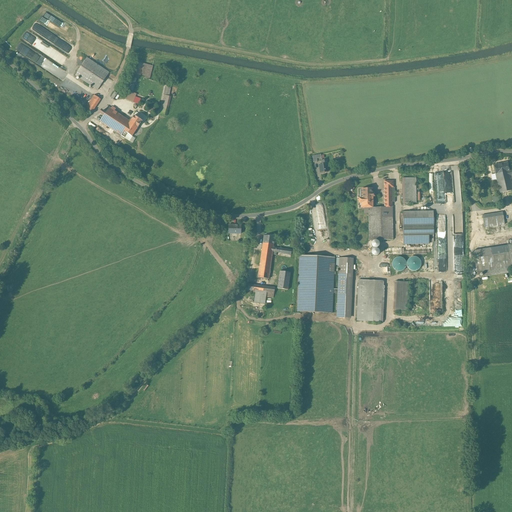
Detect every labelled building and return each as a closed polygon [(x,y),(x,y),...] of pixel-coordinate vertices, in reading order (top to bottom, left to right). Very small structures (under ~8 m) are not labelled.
[(109,73),(87,58),(75,75),(97,90),(109,73)] [(136,95),(129,93),(126,99),(133,102),(136,95)] [(169,96),(164,95),(159,114),(166,116),(170,96),(169,96)] [(93,96),(85,109),(90,112),(99,99),(93,96)] [(115,109),(112,107),(111,109),(109,107),(100,122),(125,138),(127,134),(124,132),(131,122),(114,111),(115,109)] [(131,122),(124,132),(127,134),(132,137),(142,121),(134,116),(131,122)] [(327,160),(321,161),(322,165),(319,165),(320,173),(328,172),(327,166),(328,166),(327,160)] [(508,163),(493,166),(495,174),(508,172),(510,171),(508,163)] [(508,172),(495,174),(500,193),(511,190),(511,187),(509,176),(508,172)] [(411,178),(402,178),(403,204),(411,204),(411,203),(411,178)] [(373,189),(361,189),(361,198),(359,198),(359,203),(361,203),(361,208),(364,208),(372,208),(373,208),(373,197),(375,197),(375,193),(373,193),(373,189)] [(373,208),(372,208),(364,208),(364,213),(368,213),(369,240),(373,240),(377,240),(393,240),(392,207),(384,208),(373,208)] [(433,211),(403,211),(403,236),(433,235),(433,211)] [(502,212),(482,215),(483,223),(503,219),(502,212)] [(503,219),(483,223),(484,228),(504,225),(503,219)] [(241,226),(233,225),(228,225),(228,233),(241,234),(241,226)] [(275,237),(264,235),(263,243),(274,245),(275,237)] [(403,236),(403,244),(428,244),(428,236),(403,236)] [(274,245),(263,243),(257,277),(268,279),(272,255),(273,251),(273,246),(274,245)] [(508,245),(497,247),(500,269),(511,267),(508,245)] [(292,250),(275,247),(275,246),(273,246),(273,251),(277,252),(281,253),(291,255),(292,250)] [(497,247),(473,251),(477,272),(479,272),(500,269),(497,247)] [(334,258),(301,256),(298,312),(332,313),(333,289),(334,258)] [(406,267),(406,264),(406,262),(404,259),(402,258),(399,257),(396,258),(394,259),(392,262),(392,264),(392,267),(394,269),(396,271),(399,272),(402,271),(404,269),(406,267)] [(420,267),(421,264),(420,261),(419,259),(416,257),(414,257),(411,257),(408,259),(407,261),(406,264),(407,267),(409,269),(411,271),(414,271),(416,271),(419,269),(420,267)] [(353,259),(339,258),(339,265),(338,288),(338,294),(337,317),(349,318),(351,280),(352,280),(353,259)] [(500,269),(479,272),(480,277),(511,272),(511,269),(511,267),(500,269)] [(290,272),(280,271),(277,288),(287,290),(290,272)] [(381,281),(358,280),(356,321),(379,322),(381,281)] [(408,282),(396,282),(395,310),(407,310),(408,282)] [(275,288),(248,284),(246,294),(255,295),(254,302),(265,303),(266,296),(273,297),(275,288)]
